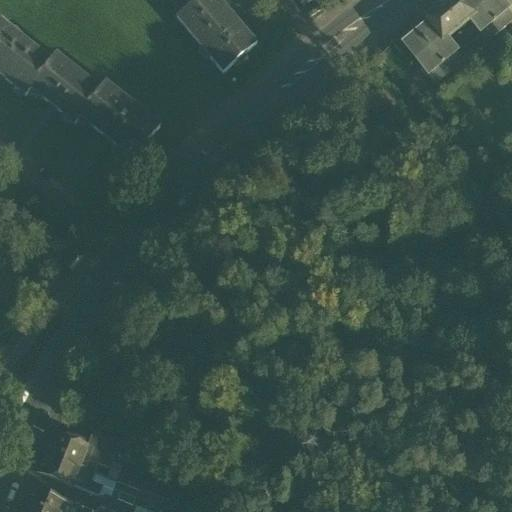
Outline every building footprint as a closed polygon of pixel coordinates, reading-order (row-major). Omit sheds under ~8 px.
[(171,0),(183,14),(198,0),(171,0)] [(240,31),(213,0),(198,0),(183,14),(176,19),(209,58),(208,59),(221,74),(234,63),(235,64),(244,56),(243,55),(254,45),(241,30),(240,31)] [(428,73),(435,83),(463,60),(455,51),(456,51),(446,39),(458,30),(470,20),(480,31),(488,40),(511,20),(511,14),(507,9),(508,8),(500,0),(446,0),(439,6),(422,20),(426,25),(403,43),(427,73),(428,73)] [(26,98),(31,91),(52,66),(23,43),(24,41),(2,23),(0,24),(0,74),(15,86),(14,88),(26,98)] [(58,58),(52,66),(31,91),(43,101),(45,99),(63,114),(62,115),(74,125),(79,119),(101,92),(58,58)] [(106,86),(101,92),(79,119),(92,129),(93,127),(132,158),(139,149),(142,152),(150,141),(147,138),(157,126),(106,86)] [(105,457),(112,460),(118,444),(93,434),(87,449),(87,450),(105,457)] [(78,473),(80,468),(83,460),(87,450),(87,449),(55,436),(49,451),(65,458),(61,466),(78,473)] [(87,450),(83,460),(97,465),(101,467),(105,457),(87,450)] [(114,482),(94,474),(90,483),(76,478),(78,473),(61,466),(65,458),(49,451),(44,464),(40,463),(36,474),(71,489),(72,487),(98,498),(99,495),(104,497),(109,499),(115,483),(114,482)] [(112,460),(105,457),(101,467),(108,469),(112,460)] [(93,474),(97,465),(83,460),(80,468),(93,474)] [(120,467),(114,482),(115,483),(123,486),(138,492),(141,493),(160,501),(166,486),(120,467)] [(94,474),(93,474),(80,468),(78,473),(76,478),(90,483),(94,474)] [(138,492),(123,486),(116,502),(132,508),(138,492)] [(34,490),(28,505),(43,511),(42,511),(61,511),(66,503),(34,490)] [(160,501),(141,493),(137,503),(157,511),(158,511),(162,501),(160,501)] [(110,511),(133,511),(135,509),(132,508),(116,502),(109,499),(104,497),(100,508),(110,511)] [(89,511),(66,503),(61,511),(89,511)]
